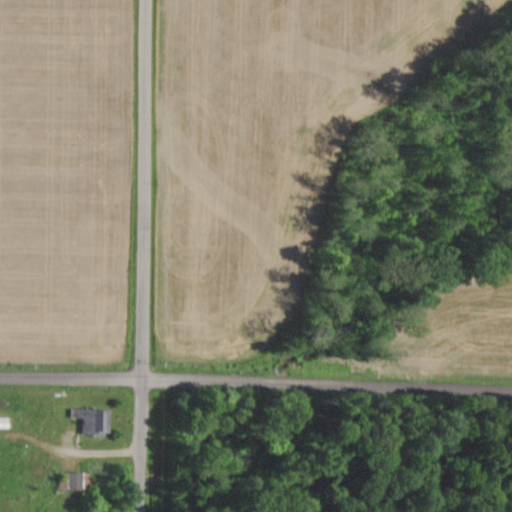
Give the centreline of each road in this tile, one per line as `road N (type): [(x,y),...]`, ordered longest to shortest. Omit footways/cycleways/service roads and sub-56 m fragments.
road 1 (residential): [(0,377),(511,390)]
road 2 (residential): [(140,511),(144,0)]
